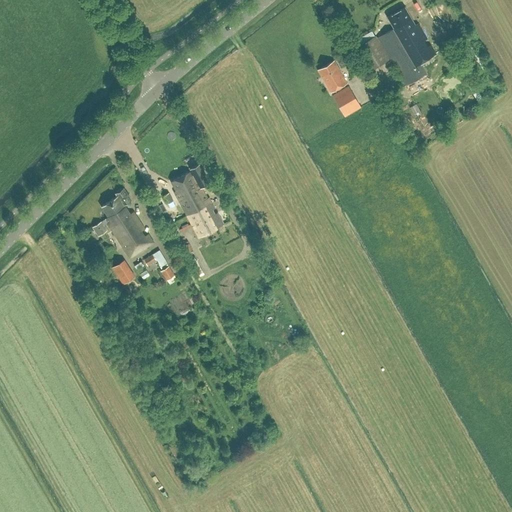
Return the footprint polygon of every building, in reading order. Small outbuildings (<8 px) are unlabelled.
[(420,62),(435,53),(430,44),(427,46),(424,40),(427,38),(417,23),(415,24),(404,6),(387,17),(393,28),(378,37),(406,85),(426,73),(420,62)] [(382,15),(377,21),(382,25),(387,19),(382,15)] [(368,70),(388,59),(375,36),(355,47),(368,70)] [(330,92),(346,83),(334,60),(317,69),(330,92)] [(344,116),(360,107),(350,87),(333,96),(344,116)] [(213,209),(215,208),(209,198),(204,199),(200,193),(203,192),(200,187),(210,182),(199,163),(189,168),(193,175),(191,176),(189,172),(171,181),(177,191),(174,192),(199,237),(223,224),(217,211),(215,212),(213,209)] [(129,257),(153,242),(147,234),(144,236),(140,230),(144,228),(133,211),(130,213),(123,203),(124,203),(125,204),(130,202),(129,200),(130,199),(123,188),(122,188),(121,188),(117,190),(117,192),(115,192),(117,195),(101,206),(108,216),(92,226),(98,235),(107,230),(103,224),(107,222),(129,257)] [(152,253),(144,259),(147,264),(156,259),(152,253)] [(133,274),(124,259),(110,268),(119,283),(133,274)] [(174,274),(169,265),(160,270),(166,279),(174,274)] [(145,275),(151,271),(148,267),(142,271),(145,275)] [(181,306),(185,304),(188,310),(195,307),(187,292),(177,297),(181,306)] [(233,313),(227,317),(230,323),(237,319),(233,313)]
